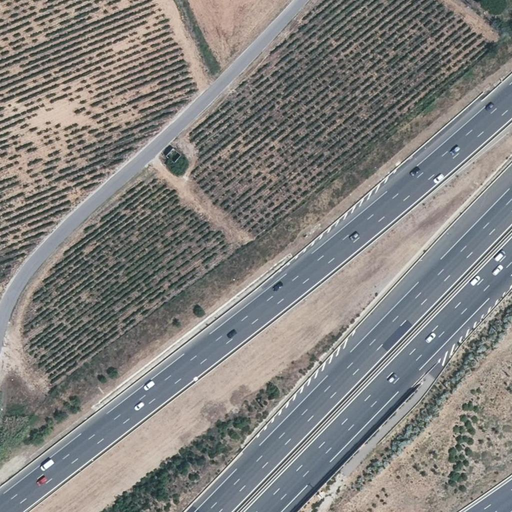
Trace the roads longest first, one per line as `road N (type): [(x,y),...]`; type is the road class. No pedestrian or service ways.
road 1 (motorway): [(511,99),(337,250),(0,511)]
road 2 (unclassified): [(298,0),(53,241),(0,317)]
road 3 (motorway): [(511,205),(213,511)]
road 4 (motorway): [(263,511),(511,255)]
